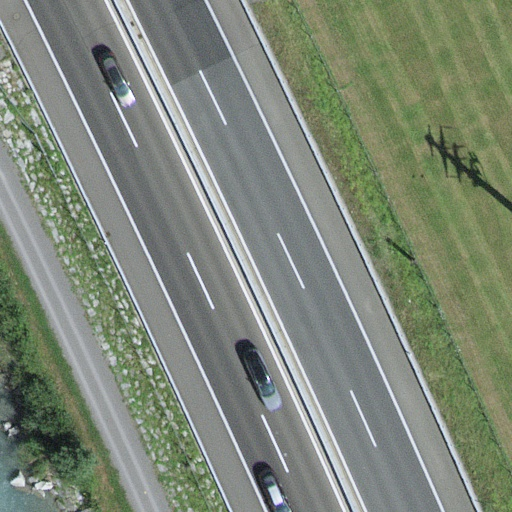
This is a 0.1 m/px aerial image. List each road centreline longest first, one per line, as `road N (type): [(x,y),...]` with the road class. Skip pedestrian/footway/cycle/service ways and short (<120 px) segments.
road 1 (motorway): [(65,0),(303,511)]
road 2 (motorway): [(406,511),(171,0)]
road 3 (track): [(0,190),(149,511)]
